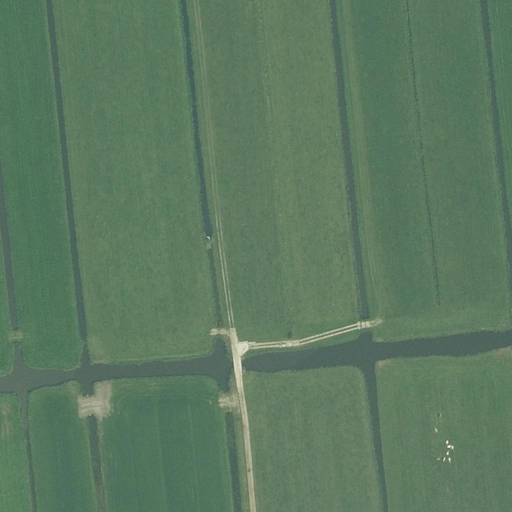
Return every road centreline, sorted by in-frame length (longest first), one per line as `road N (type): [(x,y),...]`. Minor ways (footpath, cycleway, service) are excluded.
road 1 (track): [(233,331),(195,0)]
road 2 (track): [(251,511),(235,349),(379,323)]
